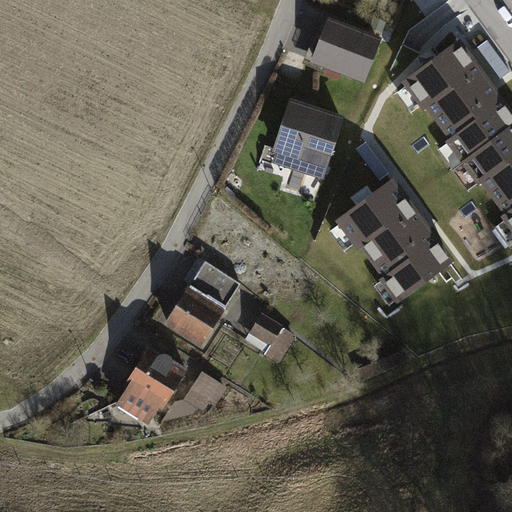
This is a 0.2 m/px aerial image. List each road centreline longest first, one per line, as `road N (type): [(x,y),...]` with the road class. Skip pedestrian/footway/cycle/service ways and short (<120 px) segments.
road 1 (track): [(0,422),(34,408),(80,371),(165,266),(292,0)]
road 2 (unknown): [(443,0),(399,66),(395,108),(460,192),(480,194),(511,171)]
